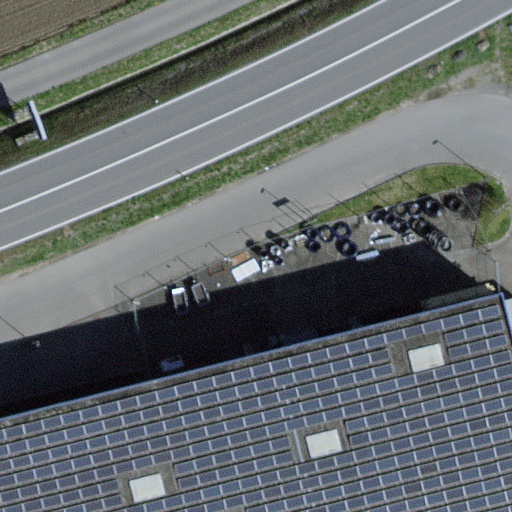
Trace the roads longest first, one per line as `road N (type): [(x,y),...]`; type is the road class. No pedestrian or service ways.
road 1 (unclassified): [(0,320),(428,133),(471,125),(511,136)]
road 2 (secondary): [(458,0),(333,65),(0,208)]
road 3 (unclassified): [(0,90),(216,0)]
